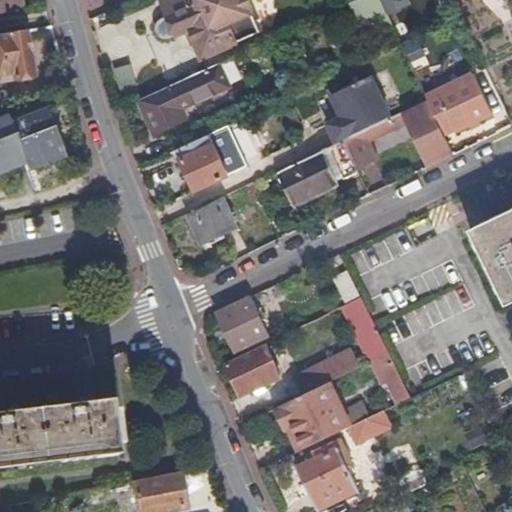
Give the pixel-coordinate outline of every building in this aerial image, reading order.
[(0,0),(0,13),(23,7),(20,0),(0,0)] [(262,32),(247,0),(166,0),(163,1),(170,17),(162,21),(160,24),(159,29),(161,33),(165,37),(169,38),(178,35),(178,36),(191,31),(203,57),(262,32)] [(389,17),(381,0),(357,0),(334,11),(346,38),(389,17)] [(301,25),(319,17),(313,3),(295,12),(301,25)] [(31,60),(26,34),(0,38),(0,85),(34,80),(33,76),(37,72),(35,65),(31,60)] [(228,60),(140,100),(155,134),(189,118),(185,108),(232,86),(224,67),(230,64),(228,60)] [(427,99),(443,133),(453,129),(454,131),(491,113),(473,74),(426,96),(427,99)] [(337,142),(341,140),(391,116),(372,75),(332,95),(342,116),(328,123),(337,142)] [(427,167),(453,154),(443,133),(427,99),(391,116),(341,140),(353,165),(355,169),(375,159),(366,141),(406,123),(427,167)] [(66,154),(47,108),(10,125),(7,117),(0,120),(0,172),(27,162),(29,169),(66,154)] [(248,116),(178,149),(196,190),(228,175),(216,148),(247,133),(244,126),(251,123),(248,116)] [(339,172),(353,165),(341,140),(337,142),(327,147),(339,172)] [(322,150),(278,171),(294,204),(338,183),(322,150)] [(236,224),(224,196),(189,213),(202,241),(236,224)] [(508,304),(511,301),(511,208),(471,228),(508,304)] [(362,295),(349,270),(335,277),(347,302),(350,300),(362,295)] [(368,337),(379,331),(362,295),(350,300),(368,337)] [(269,334),(251,296),(218,312),(236,350),(269,334)] [(378,356),(389,351),(379,331),(368,337),(378,356)] [(265,342),(226,362),(242,394),(282,374),(265,342)] [(298,373),(307,392),(328,381),(361,365),(352,347),(298,373)] [(397,404),(412,396),(389,351),(378,356),(376,357),(397,404)] [(307,392),(278,406),(300,451),(349,427),(349,426),(328,381),(307,392)] [(0,470),(117,456),(111,402),(0,415),(0,470)] [(382,411),(349,426),(349,427),(356,443),(390,427),(382,411)] [(343,446),(298,467),(318,509),(357,490),(345,463),(350,460),(343,446)] [(179,474),(131,483),(137,511),(174,511),(186,510),(179,474)] [(382,505),(410,492),(403,478),(375,490),(382,505)] [(114,486),(87,491),(90,506),(116,501),(114,486)]
